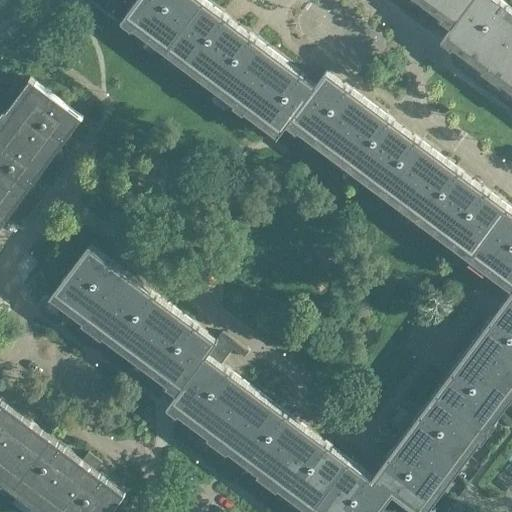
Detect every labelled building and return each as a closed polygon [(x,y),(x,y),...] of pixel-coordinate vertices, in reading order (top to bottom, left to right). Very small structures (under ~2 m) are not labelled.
[(101,0),(102,1),(99,5),(122,22),(127,15),(161,41),(191,0),(101,0)] [(195,67),(231,19),(205,0),(191,0),(161,41),(195,67)] [(511,50),(511,8),(508,5),(501,0),(429,0),(447,13),(456,20),(446,33),(497,71),(511,50)] [(230,92),(265,45),(231,19),(195,67),(230,92)] [(370,101),(327,70),(317,83),(265,45),(230,92),(282,132),(293,118),(334,149),(370,101)] [(511,82),(511,50),(497,71),(511,82)] [(62,146),(84,117),(36,81),(4,124),(52,160),(59,165),(70,151),(62,146)] [(369,175),(405,128),(370,101),(334,149),(369,175)] [(0,196),(15,209),(52,160),(4,124),(0,128),(0,196)] [(404,202),(440,154),(405,128),(369,175),(404,202)] [(439,228),(475,180),(440,154),(404,202),(439,228)] [(474,254),(509,206),(475,180),(439,228),(474,254)] [(0,243),(0,228),(15,209),(0,196),(0,244),(1,244),(0,243)] [(511,207),(509,206),(474,254),(508,279),(511,282),(511,288),(507,294),(508,295),(500,306),(511,314),(511,207)] [(97,323),(133,275),(90,244),(54,292),(97,323)] [(139,355),(175,307),(133,275),(97,323),(139,355)] [(511,381),(511,314),(500,306),(468,349),(511,381)] [(258,390),(233,371),(222,363),(233,348),(245,357),(249,351),(223,331),(217,339),(175,307),(139,355),(182,387),(172,400),(222,438),(258,390)] [(484,427),(511,389),(511,381),(468,349),(436,391),(484,427)] [(0,465),(33,422),(0,396),(0,391),(3,387),(0,385),(0,465)] [(272,475),(308,428),(258,390),(222,438),(272,475)] [(452,469),(484,427),(436,391),(404,434),(452,469)] [(0,471),(47,507),(83,459),(33,422),(0,465),(0,471)] [(315,508),(351,460),(308,428),(272,475),(315,508)] [(384,511),(420,511),(452,469),(404,434),(373,476),(368,472),(369,471),(364,467),(363,468),(351,460),(315,508),(321,511),(379,511),(381,509),(384,511)] [(53,511),(111,511),(127,492),(97,470),(103,462),(89,452),(83,459),(47,507),(53,511)]
